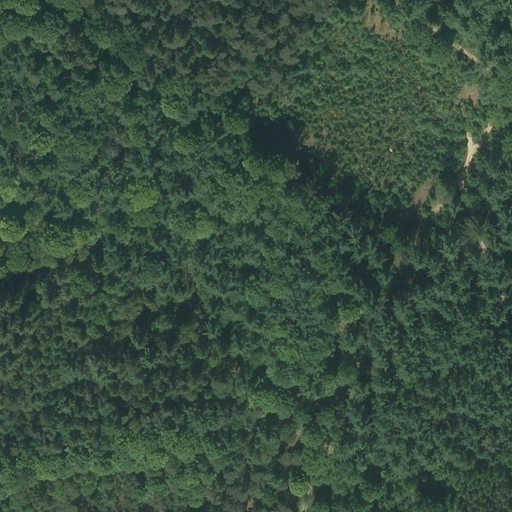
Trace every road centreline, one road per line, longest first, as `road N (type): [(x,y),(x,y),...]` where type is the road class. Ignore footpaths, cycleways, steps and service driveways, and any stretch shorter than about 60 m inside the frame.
road 1 (track): [(74,0),(201,95),(200,105),(79,249),(0,392)]
road 2 (track): [(0,197),(325,450)]
road 3 (track): [(325,450),(406,253),(466,170)]
